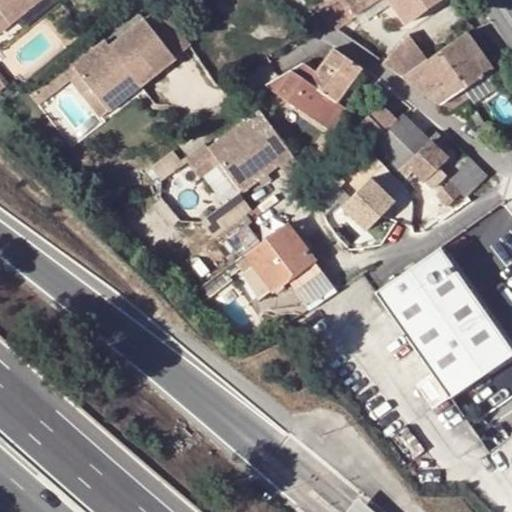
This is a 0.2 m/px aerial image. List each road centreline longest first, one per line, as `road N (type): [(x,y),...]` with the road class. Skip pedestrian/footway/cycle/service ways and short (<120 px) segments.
road 1 (motorway): [(338,511),(0,241)]
road 2 (motorway): [(180,511),(0,350)]
